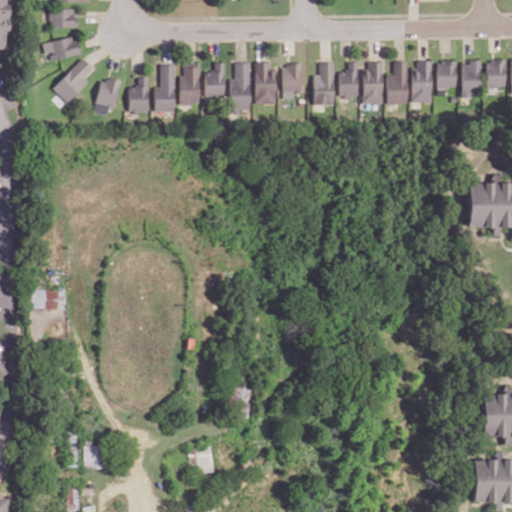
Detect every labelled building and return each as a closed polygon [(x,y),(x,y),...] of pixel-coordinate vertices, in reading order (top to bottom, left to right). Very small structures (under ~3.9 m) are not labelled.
[(4,4),(4,0),(0,0),(0,45),(5,45),(5,27),(8,27),(8,4),(4,4)] [(47,6),(47,18),(50,18),(50,24),(76,25),(76,14),(73,14),(73,6),(47,6)] [(42,41),(44,51),(51,50),(51,53),(49,53),(50,58),(80,51),(78,43),(76,43),(75,38),(71,39),(70,35),(42,41)] [(82,56),(53,86),(59,91),(53,98),(61,105),(87,79),(83,75),(92,66),(82,56)] [(417,58),(417,66),(412,66),(413,99),(431,99),(431,58),(417,58)] [(367,59),(367,68),(363,68),(363,100),(382,100),(381,59),(367,59)] [(505,86),(504,59),(486,60),(486,86),(505,86)] [(253,60),(266,60),(266,69),(271,69),(272,100),(253,100),(253,60)] [(289,60),(289,63),(284,63),(284,66),(280,66),(280,89),(293,88),(293,91),(298,91),(298,60),(289,60)] [(318,60),(318,73),(311,73),(311,102),(331,102),(331,60),(318,60)] [(347,60),(347,66),(343,66),(343,70),(338,70),(338,93),(355,93),(355,60),(347,60)] [(393,60),(393,73),(387,73),(387,101),(407,101),(406,60),(393,60)] [(461,61),(462,90),(481,89),(480,60),(461,61)] [(183,61),(197,61),(197,99),(190,99),(190,101),(179,101),(179,73),(183,73),(183,61)] [(214,61),(222,61),(222,94),(203,94),(203,71),(209,71),(209,68),(214,68),(214,61)] [(228,110),(237,110),(237,106),(247,106),(246,61),(233,61),(233,77),(228,77),(228,110)] [(436,61),(437,95),(445,95),(445,87),(456,86),(455,61),(436,61)] [(159,63),(173,63),(173,108),(154,109),(154,85),(160,85),(159,63)] [(96,100),(108,104),(108,106),(112,107),(120,77),(112,75),(111,77),(106,76),(105,80),(101,79),(96,100)] [(138,76),(146,75),(146,107),(128,107),(128,85),(134,85),(134,82),(138,82),(138,76)] [(511,224),(502,224),(502,233),(491,233),(491,224),(469,224),(469,180),(491,180),(491,171),(502,171),(502,180),(511,180),(511,224)] [(29,286),(28,304),(63,307),(65,289),(29,286)] [(511,438),(505,438),(505,447),(494,447),(494,438),(472,438),(472,393),(494,393),(494,384),(505,384),(505,393),(511,393),(511,438)] [(234,416),(248,416),(249,388),(235,388),(234,416)] [(191,474),(213,471),(209,445),(187,447),(191,474)] [(511,498),(502,498),(502,508),(497,508),(497,499),(476,499),(476,458),(495,458),(495,449),(503,449),(503,457),(511,457),(511,498)] [(76,511),(77,488),(65,488),(65,511),(76,511)]
